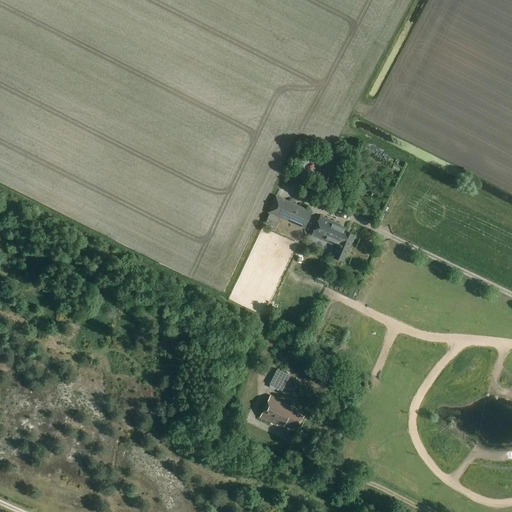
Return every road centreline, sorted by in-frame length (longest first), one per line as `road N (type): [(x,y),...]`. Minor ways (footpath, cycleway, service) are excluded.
road 1 (track): [(336,511),(294,488),(189,462),(155,436),(148,374),(114,350),(98,349),(109,367)]
road 2 (track): [(0,231),(65,258),(134,315),(182,329)]
road 3 (track): [(511,295),(374,229)]
